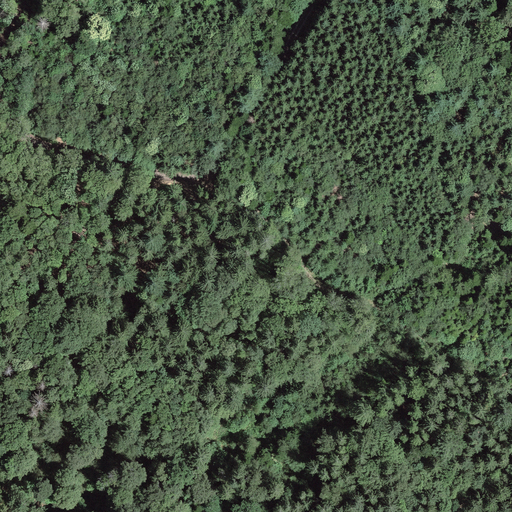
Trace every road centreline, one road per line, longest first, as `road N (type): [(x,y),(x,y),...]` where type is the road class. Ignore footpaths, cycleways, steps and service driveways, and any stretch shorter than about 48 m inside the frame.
road 1 (track): [(0,122),(67,152),(203,180),(311,0)]
road 2 (track): [(138,168),(0,318)]
